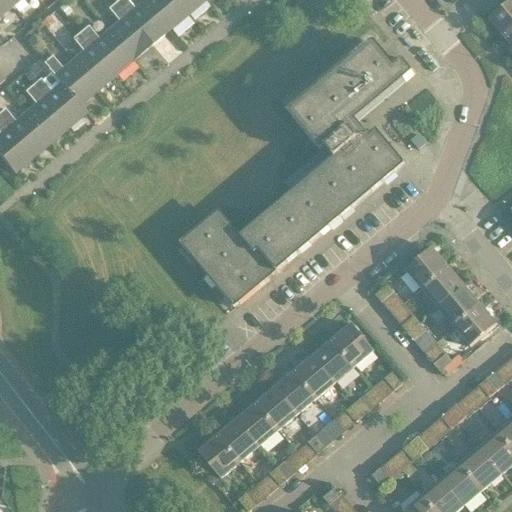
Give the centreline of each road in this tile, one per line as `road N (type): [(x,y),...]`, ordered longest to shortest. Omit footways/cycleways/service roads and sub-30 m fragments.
road 1 (residential): [(83,494),(342,278)]
road 2 (residential): [(437,196),(467,133),(474,88),(441,38)]
road 3 (residential): [(442,397),(342,278)]
road 4 (unclassified): [(83,494),(83,480),(0,375)]
road 5 (residential): [(342,278),(437,196)]
road 6 (residential): [(338,467),(442,397)]
